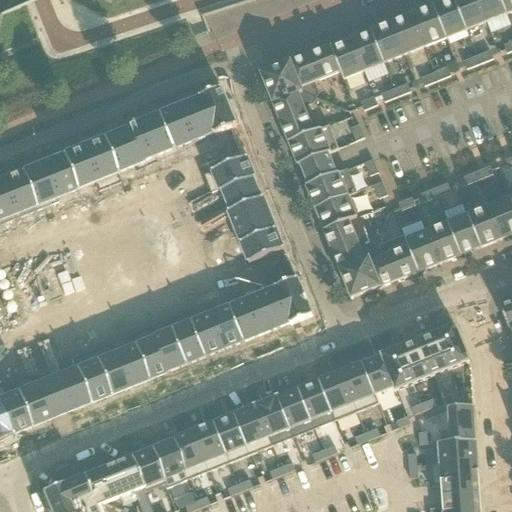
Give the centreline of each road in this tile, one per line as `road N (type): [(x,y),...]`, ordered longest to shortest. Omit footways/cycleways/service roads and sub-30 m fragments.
road 1 (residential): [(339,335),(8,471)]
road 2 (residential): [(339,335),(221,68)]
road 3 (residential): [(221,68),(0,159)]
road 4 (residential): [(464,286),(496,366),(509,511)]
road 5 (residential): [(404,0),(221,68)]
road 6 (residential): [(339,335),(464,286)]
